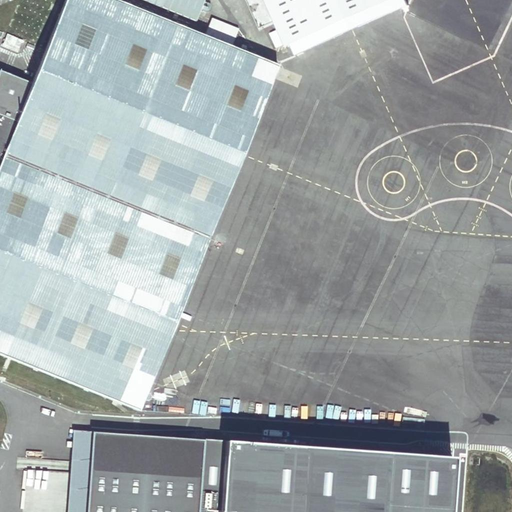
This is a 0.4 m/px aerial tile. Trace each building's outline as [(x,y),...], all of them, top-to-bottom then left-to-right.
[(22,82),(0,135),(0,157),(198,239),(270,65),(107,0),(55,0),(37,45),(22,82)] [(15,0),(2,32),(37,45),(55,0),(15,0)] [(203,0),(137,0),(195,23),(203,0)] [(265,0),(285,44),(385,0),(265,0)] [(0,72),(0,135),(22,82),(0,72)] [(198,239),(0,157),(0,359),(128,411),(130,404),(198,239)] [(86,511),(92,430),(73,428),(66,511),(86,511)] [(194,511),(200,438),(92,430),(86,511),(194,511)] [(447,511),(452,455),(218,436),(218,439),(212,511),(447,511)] [(212,511),(218,439),(200,438),(194,511),(212,511)]
